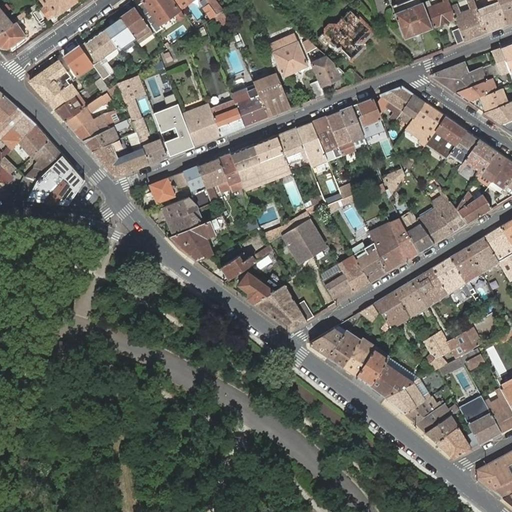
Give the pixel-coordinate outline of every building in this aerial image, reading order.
[(48,3),(39,8),(47,20),(74,0),(41,0),(43,2),(46,1),(48,3)] [(142,0),(136,5),(145,17),(151,13),(159,24),(160,24),(174,14),(179,20),(183,17),(171,0),(142,0)] [(216,13),(222,10),(215,0),(208,0),(207,1),(209,4),(216,13)] [(399,9),(397,3),(396,2),(391,4),(404,36),(430,26),(420,0),(406,0),(408,6),(399,9)] [(406,0),(405,0),(397,3),(399,9),(408,6),(406,0)] [(428,0),(424,0),(433,25),(455,17),(450,6),(447,0),(443,0),(444,1),(431,5),(428,0)] [(464,0),(450,6),(455,17),(458,27),(464,41),(486,32),(477,9),(473,0),(464,0)] [(477,9),(486,32),(507,23),(497,0),(492,0),(493,2),(477,9)] [(511,21),(511,0),(497,0),(507,23),(511,21)] [(0,31),(15,21),(38,6),(36,3),(9,21),(0,9),(0,31)] [(134,7),(120,17),(135,38),(143,33),(145,35),(151,31),(134,7)] [(356,40),(368,28),(350,9),(335,24),(331,24),(327,28),(327,32),(324,31),(318,37),(326,44),(330,40),(338,48),(340,46),(351,57),(362,46),(359,43),(356,40)] [(151,13),(145,17),(155,32),(162,27),(160,24),(159,24),(151,13)] [(117,47),(119,49),(135,38),(120,17),(104,28),(117,47)] [(0,31),(0,46),(8,48),(25,35),(15,21),(0,31)] [(452,30),(457,43),(464,41),(458,27),(452,30)] [(117,47),(104,28),(79,45),(90,61),(94,66),(99,74),(101,76),(102,79),(110,73),(100,59),(117,47)] [(371,30),(368,28),(356,40),(359,43),(371,30)] [(135,38),(137,41),(145,35),(143,33),(135,38)] [(275,56),(270,58),(276,72),(276,73),(280,71),(283,76),(308,65),(294,34),(269,44),(275,56)] [(511,42),(500,47),(508,71),(511,69),(511,42)] [(90,61),(79,45),(64,56),(72,67),(78,63),(81,68),(90,61)] [(508,71),(500,47),(492,50),(496,61),(501,74),(508,71)] [(339,73),(343,71),(327,56),(312,63),(319,80),(321,85),(340,77),(339,73)] [(30,81),(46,99),(69,83),(66,79),(70,75),(58,60),(30,81)] [(499,74),(501,74),(496,61),(468,72),(463,61),(431,74),(431,75),(455,92),(488,79),(499,74)] [(356,83),(363,80),(351,67),(345,73),(356,83)] [(276,72),(253,82),(254,84),(268,117),(291,108),(276,73),(276,72)] [(140,75),(117,84),(131,120),(141,116),(133,96),(147,90),(140,75)] [(488,79),(455,92),(468,100),(478,96),(492,90),(488,79)] [(316,98),(325,95),(321,85),(319,80),(311,84),(316,98)] [(46,99),(55,109),(78,92),(71,82),(69,83),(46,99)] [(232,93),(234,98),(245,126),(268,117),(254,84),(232,93)] [(400,114),(413,94),(402,86),(380,95),(399,108),(397,112),(400,114)] [(501,87),(492,90),(478,96),(468,100),(483,111),(484,111),(498,105),(506,102),(501,87)] [(65,120),(74,130),(94,118),(89,113),(110,96),(106,90),(87,105),(65,120)] [(55,109),(65,120),(87,105),(78,92),(55,109)] [(409,124),(424,101),(413,94),(400,114),(398,116),(409,124)] [(0,124),(17,108),(3,95),(0,98),(0,124)] [(399,108),(380,95),(375,97),(381,110),(390,107),(397,112),(399,108)] [(373,97),(352,105),(357,118),(364,136),(373,132),(373,134),(386,129),(383,122),(373,97)] [(211,111),(221,135),(245,126),(234,98),(213,107),(214,110),(211,111)] [(483,111),(499,122),(511,117),(511,99),(506,102),(498,105),(484,111),(483,111)] [(178,101),(150,112),(158,134),(172,128),(176,137),(161,142),(167,156),(195,145),(183,113),(178,101)] [(418,148),(421,151),(434,130),(445,116),(424,101),(409,124),(406,129),(422,141),(418,148)] [(197,105),(195,106),(208,140),(221,135),(211,111),(208,103),(198,107),(197,105)] [(352,105),(340,110),(352,140),(364,136),(357,118),(352,105)] [(183,113),(195,145),(208,140),(195,106),(192,107),(193,109),(183,113)] [(0,158),(1,159),(4,156),(20,141),(36,124),(17,108),(0,124),(0,158)] [(74,130),(83,140),(115,124),(111,115),(117,113),(116,109),(103,113),(94,118),(74,130)] [(340,110),(326,115),(338,145),(341,153),(347,150),(348,152),(356,149),(352,140),(340,110)] [(338,145),(326,115),(312,121),(323,152),(338,145)] [(141,116),(131,120),(135,131),(137,135),(147,131),(146,128),(141,116)] [(455,144),(465,130),(445,116),(434,130),(455,144)] [(312,121),(297,127),(308,156),(312,167),(327,161),(323,152),(312,121)] [(83,140),(93,151),(118,139),(115,130),(119,128),(117,123),(115,124),(83,140)] [(49,139),(36,124),(20,141),(22,144),(25,141),(33,150),(30,153),(32,156),(49,139)] [(277,134),(289,164),(308,156),(297,127),(277,134)] [(455,144),(446,157),(449,159),(451,156),(458,161),(456,164),(459,166),(463,161),(478,139),(465,130),(455,144)] [(143,150),(135,131),(126,135),(127,139),(132,137),(138,152),(143,150)] [(149,143),(144,133),(137,135),(141,146),(149,143)] [(277,134),(254,144),(268,178),(291,169),(289,164),(277,134)] [(93,151),(105,165),(119,159),(116,151),(124,144),(121,138),(118,139),(93,151)] [(143,150),(148,163),(167,156),(161,142),(159,138),(141,146),(143,150)] [(62,155),(49,139),(32,156),(38,163),(36,164),(34,169),(26,176),(26,177),(37,180),(39,178),(46,171),(62,155)] [(478,176),(496,151),(478,139),(463,161),(459,166),(457,170),(474,182),(474,181),(477,178),(478,176)] [(254,144),(230,153),(240,178),(244,188),(268,178),(254,144)] [(105,165),(115,176),(148,163),(143,150),(138,152),(119,159),(105,165)] [(478,176),(477,178),(488,186),(489,185),(490,183),(507,159),(496,151),(478,176)] [(240,178),(230,153),(219,157),(229,182),(240,178)] [(402,169),(405,176),(410,167),(415,159),(408,154),(402,169)] [(84,180),(62,155),(46,171),(39,178),(46,184),(45,187),(42,186),(37,201),(45,202),(55,203),(68,205),(76,192),(84,180)] [(16,167),(4,156),(1,159),(0,166),(0,167),(0,197),(6,198),(8,183),(13,178),(13,177),(13,176),(10,173),(16,167)] [(449,159),(456,164),(458,161),(451,156),(449,159)] [(212,202),(219,199),(213,185),(217,184),(219,189),(229,184),(229,182),(219,157),(198,165),(206,188),(212,202)] [(502,187),(511,173),(511,162),(507,159),(490,183),(489,185),(499,192),(500,191),(502,187)] [(206,188),(198,165),(184,171),(193,193),(206,188)] [(383,176),(391,195),(405,176),(402,169),(383,176)] [(183,198),(190,194),(193,193),(184,171),(174,174),(183,198)] [(511,173),(502,187),(504,189),(507,185),(511,189),(509,192),(511,194),(511,173)] [(379,174),(369,178),(372,187),(382,183),(380,178),(379,174)] [(26,176),(25,176),(14,199),(27,200),(37,180),(26,177),(26,176)] [(167,177),(150,184),(158,202),(175,195),(172,187),(175,186),(176,184),(174,181),(172,180),(169,181),(167,177)] [(357,192),(353,182),(339,187),(341,193),(343,198),(344,197),(354,193),(357,192)] [(433,201),(436,205),(453,231),(467,223),(456,208),(443,190),(440,192),(442,194),(433,201)] [(456,208),(467,223),(491,208),(483,194),(473,200),(467,191),(456,208)] [(354,193),(344,197),(345,203),(356,199),(354,193)] [(161,207),(167,221),(196,209),(195,206),(191,207),(187,198),(191,196),(190,194),(183,198),(161,207)] [(307,207),(309,211),(324,204),(322,200),(307,207)] [(334,201),(327,204),(329,210),(336,207),(334,201)] [(416,219),(434,243),(453,231),(436,205),(416,218),(416,219)] [(353,208),(345,211),(353,230),(361,226),(353,208)] [(167,221),(172,234),(197,224),(194,213),(197,212),(196,209),(167,221)] [(294,217),(297,224),(310,217),(311,216),(309,211),(294,217)] [(179,248),(189,256),(204,249),(199,236),(209,232),(210,235),(229,227),(224,213),(197,224),(172,234),(168,236),(179,248)] [(401,221),(402,221),(405,227),(418,252),(434,243),(416,219),(416,218),(412,214),(401,221)] [(297,224),(282,233),(296,257),(292,259),(296,266),(300,263),(299,260),(325,245),(310,217),(297,224)] [(391,228),(405,260),(418,252),(405,227),(402,221),(401,221),(400,218),(389,224),(391,228)] [(511,219),(500,226),(511,245),(511,219)] [(369,231),(373,241),(386,272),(405,260),(391,228),(389,224),(389,223),(369,231)] [(280,225),(263,232),(268,241),(282,233),(283,232),(280,225)] [(510,281),(511,280),(511,245),(500,226),(483,236),(499,263),(510,281)] [(499,263),(483,236),(466,247),(482,273),(499,263)] [(69,245),(77,250),(79,246),(70,241),(69,245)] [(353,254),(354,257),(369,282),(386,272),(373,241),(352,253),(353,254)] [(269,251),(266,246),(256,253),(259,258),(269,251)] [(482,273),(466,247),(450,256),(466,283),(470,281),(472,282),(478,279),(478,276),(482,273)] [(222,265),(230,277),(255,260),(250,253),(246,256),(243,251),(222,265)] [(338,263),(339,266),(341,270),(354,292),(369,282),(354,257),(353,254),(338,263)] [(466,283),(450,256),(432,267),(449,294),(462,286),(468,296),(472,293),(466,283)] [(449,294),(432,267),(415,278),(428,299),(441,291),(444,296),(449,294)] [(323,283),(335,303),(354,292),(341,270),(339,271),(338,269),(322,278),(323,283)] [(246,298),(253,302),(271,291),(247,273),(238,284),(245,290),(246,298)] [(426,307),(410,280),(393,291),(409,317),(414,315),(411,309),(419,304),(422,309),(426,307)] [(253,302),(290,330),(309,319),(314,316),(304,300),(297,303),(283,283),(271,291),(253,302)] [(393,291),(374,302),(389,326),(392,328),(396,325),(393,321),(402,315),(405,320),(409,317),(393,291)] [(428,299),(431,304),(444,296),(441,291),(428,299)] [(359,312),(361,312),(372,321),(377,313),(372,304),(359,312)] [(414,315),(422,309),(419,304),(411,309),(414,315)] [(431,315),(426,307),(422,309),(427,317),(431,315)] [(393,321),(396,325),(405,320),(402,315),(393,321)] [(309,344),(326,356),(342,334),(344,330),(336,325),(333,327),(309,341),(309,344)] [(511,326),(503,330),(506,339),(511,337),(511,326)] [(472,327),(448,341),(453,350),(456,355),(481,341),(472,327)] [(326,356),(341,366),(359,340),(355,337),(352,340),(345,335),(347,332),(344,330),(342,334),(326,356)] [(439,367),(447,363),(441,356),(453,350),(448,341),(441,330),(423,340),(431,354),(435,361),(430,364),(436,369),(439,368),(439,367)] [(352,340),(355,337),(347,332),(345,335),(352,340)] [(341,366),(355,375),(375,346),(372,343),(369,347),(362,341),(365,338),(362,336),(359,340),(341,366)] [(79,345),(52,338),(49,351),(61,354),(76,358),(79,345)] [(372,343),(365,338),(362,341),(369,347),(372,343)] [(355,375),(368,385),(385,360),(388,356),(389,355),(386,352),(383,356),(376,351),(379,347),(376,345),(375,346),(355,375)] [(383,356),(386,352),(379,347),(376,351),(383,356)] [(480,352),(466,360),(471,369),(485,361),(480,352)] [(426,359),(430,364),(435,361),(431,354),(426,359)] [(385,360),(415,380),(420,378),(388,356),(385,360)] [(465,362),(461,356),(447,363),(439,367),(439,368),(443,374),(465,362)] [(368,385),(385,396),(415,380),(385,360),(368,385)] [(385,396),(404,413),(430,397),(432,395),(429,392),(425,395),(418,384),(423,381),(421,377),(420,378),(415,380),(385,396)] [(511,409),(511,384),(502,389),(502,390),(502,391),(511,409)] [(501,432),(511,426),(511,409),(502,391),(502,390),(498,392),(503,400),(488,407),(501,432)] [(404,413),(414,423),(440,405),(442,405),(440,401),(435,404),(430,397),(404,413)] [(479,443),(501,432),(488,407),(485,401),(480,403),(483,408),(469,415),(467,412),(464,414),(467,421),(473,432),(479,443)] [(414,423),(425,432),(450,415),(459,409),(456,405),(445,412),(440,405),(414,423)] [(425,432),(435,441),(458,427),(450,415),(425,432)] [(435,441),(453,457),(471,448),(458,427),(435,441)] [(473,447),(479,443),(473,432),(467,436),(473,447)] [(477,477),(491,489),(511,477),(511,472),(508,465),(511,462),(511,449),(477,468),(477,477)] [(511,477),(491,489),(502,498),(511,492),(511,477)] [(511,492),(502,498),(511,505),(511,492)]
